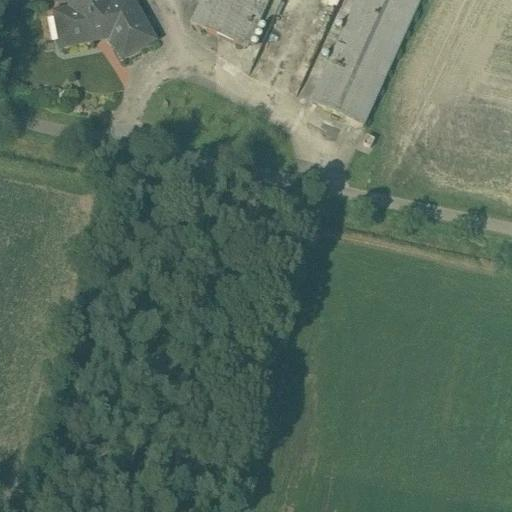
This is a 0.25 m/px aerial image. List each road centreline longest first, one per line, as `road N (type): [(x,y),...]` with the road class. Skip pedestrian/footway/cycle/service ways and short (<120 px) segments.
road 1 (unclassified): [(511,231),(0,121)]
road 2 (track): [(191,161),(118,511)]
